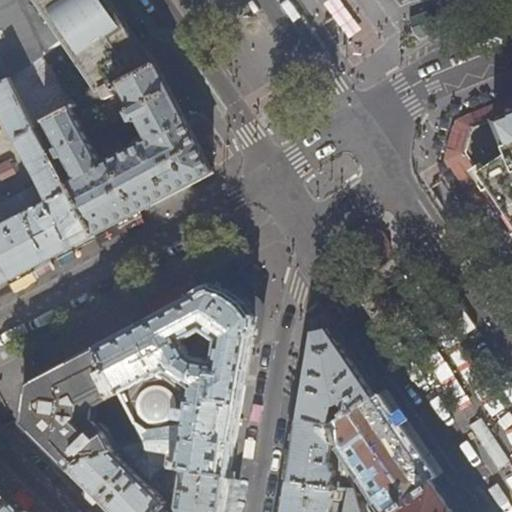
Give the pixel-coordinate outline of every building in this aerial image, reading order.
[(42,56),(63,41),(36,0),(0,0),(0,85),(10,80),(36,127),(72,109),(77,106),(42,56)] [(98,92),(102,90),(119,81),(152,64),(124,23),(108,0),(36,0),(63,41),(98,92)] [(433,18),(412,28),(415,35),(422,39),(435,33),(436,26),(433,18)] [(137,118),(149,140),(185,120),(159,70),(155,62),(152,64),(119,81),(102,90),(106,98),(99,101),(111,123),(128,114),(132,121),(137,118)] [(54,259),(95,236),(36,127),(10,80),(0,85),(0,264),(9,283),(54,259)] [(463,149),(468,128),(511,110),(511,102),(460,124),(456,138),(455,140),(450,154),(484,203),(495,196),(463,149)] [(213,173),(185,120),(149,140),(103,165),(72,109),(36,127),(95,236),(146,209),(213,173)] [(511,110),(468,128),(463,149),(495,196),(511,221),(511,110)] [(0,287),(9,283),(0,264),(0,287)] [(123,392),(196,355),(203,360),(185,468),(229,476),(230,467),(244,395),(257,315),(252,309),(221,287),(213,285),(204,290),(162,313),(141,324),(97,347),(123,392)] [(345,416),(374,397),(368,388),(329,327),(313,331),(303,390),(299,420),(331,426),(333,424),(331,422),(334,404),(339,404),(341,402),(346,408),(342,412),(345,416)] [(95,408),(123,392),(97,347),(91,351),(29,384),(26,401),(23,423),(70,470),(81,461),(114,451),(118,450),(109,433),(93,422),(95,408)] [(196,355),(123,392),(150,439),(151,463),(185,468),(203,360),(196,355)] [(433,482),(374,397),(345,416),(333,424),(331,426),(336,441),(337,444),(385,511),(453,511),(446,501),(433,482)] [(336,441),(331,426),(299,420),(294,447),(288,480),(335,487),(338,488),(339,478),(334,477),(335,471),(331,463),(329,463),(332,444),(336,441)] [(166,503),(114,451),(81,461),(70,470),(98,498),(112,511),(157,511),(164,506),(166,503)] [(223,511),(229,476),(185,468),(178,505),(180,511),(169,511),(164,506),(157,511),(223,511)] [(333,497),(335,487),(288,480),(284,510),(283,511),(337,511),(340,498),(333,497)] [(0,511),(21,511),(18,503),(7,492),(0,485),(0,511)] [(345,511),(360,511),(353,490),(349,489),(345,511)] [(27,511),(18,503),(21,511),(27,511)]
